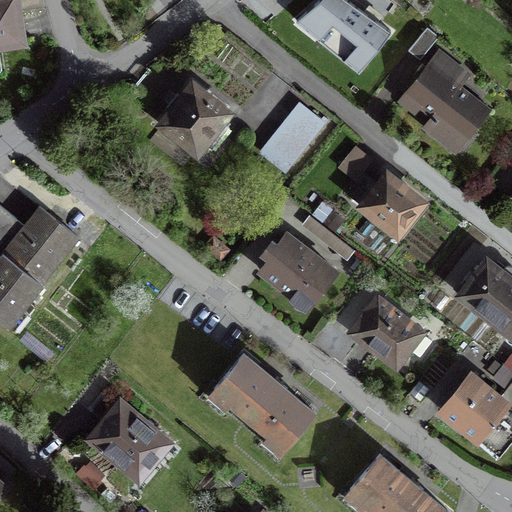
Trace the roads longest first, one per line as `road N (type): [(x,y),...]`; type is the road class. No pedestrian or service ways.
road 1 (residential): [(15,132),(492,490),(511,495)]
road 2 (residential): [(214,0),(511,238)]
road 3 (residential): [(83,82),(131,56),(196,0)]
road 4 (residential): [(0,428),(90,511)]
